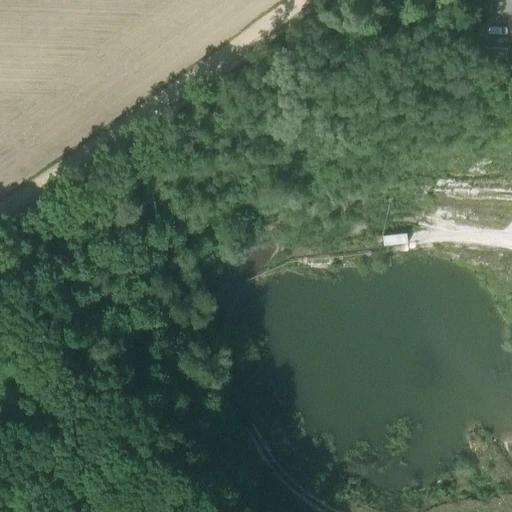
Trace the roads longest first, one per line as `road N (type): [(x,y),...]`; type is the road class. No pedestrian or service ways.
road 1 (track): [(294,0),(0,216)]
road 2 (track): [(0,285),(173,511)]
